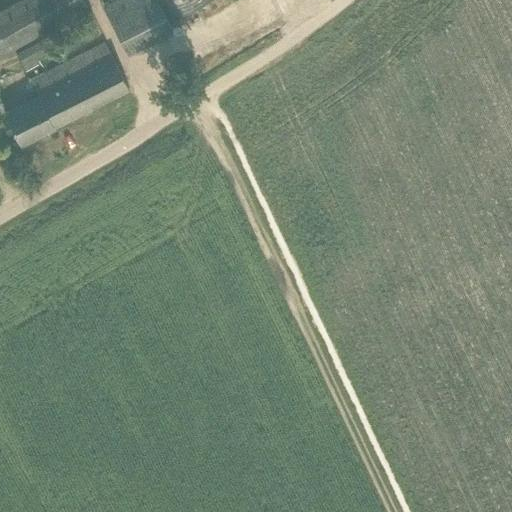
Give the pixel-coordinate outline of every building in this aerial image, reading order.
[(16,0),(0,9),(0,55),(86,8),(81,0),(16,0)] [(156,0),(113,0),(103,5),(127,52),(171,29),(167,21),(156,0)] [(156,0),(167,21),(207,0),(156,0)] [(37,64),(34,58),(49,50),(43,39),(15,53),(24,71),(37,64)] [(29,79),(38,95),(3,112),(20,144),(129,89),(104,41),(29,79)]
